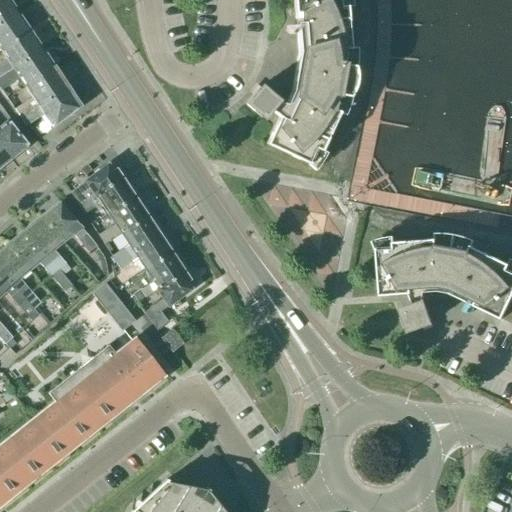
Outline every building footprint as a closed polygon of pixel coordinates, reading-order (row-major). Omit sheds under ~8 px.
[(0,0),(0,22),(16,12),(7,0),(0,0)] [(341,8),(339,0),(292,0),(297,53),(290,92),(265,145),(308,165),(315,150),(320,152),(338,113),(340,111),(341,110),(342,109),(344,106),(345,105),(346,102),(347,100),(347,98),(350,95),(351,92),(353,89),(354,86),(354,82),(355,79),(355,76),(354,74),(354,70),(353,67),(353,64),(353,61),(352,58),(352,55),(350,52),(349,50),(346,7),(341,8)] [(0,48),(1,49),(28,31),(27,29),(26,26),(21,17),(20,18),(16,12),(0,22),(0,48)] [(0,76),(41,50),(35,42),(35,39),(33,36),(31,35),(28,31),(1,49),(7,60),(3,62),(4,63),(0,65),(0,76)] [(26,87),(53,69),(52,67),(52,64),(49,60),(47,59),(41,50),(0,76),(0,89),(1,91),(20,79),(26,87)] [(20,118),(66,88),(53,69),(26,87),(32,98),(14,110),(20,118)] [(66,88),(20,118),(26,127),(44,115),(52,127),(78,107),(66,88)] [(260,119),(274,102),(258,88),(244,105),(260,119)] [(0,148),(9,160),(26,146),(6,122),(0,126),(0,148)] [(2,165),(9,160),(0,148),(0,168),(1,168),(2,165)] [(96,196),(124,176),(114,160),(75,189),(79,197),(91,189),(96,196)] [(86,166),(80,171),(84,177),(91,172),(91,171),(87,165),(86,166)] [(109,214),(137,195),(124,176),(96,196),(79,208),(83,214),(101,202),(109,214)] [(121,232),(149,213),(137,195),(109,214),(117,226),(99,238),(104,245),(121,233),(121,232)] [(39,218),(62,243),(73,235),(84,248),(88,253),(95,246),(92,242),(58,203),(39,218)] [(116,263),(162,232),(149,213),(121,232),(121,233),(129,245),(111,257),(116,263)] [(53,250),(62,243),(39,218),(24,231),(57,270),(65,264),(53,250)] [(57,270),(24,231),(5,246),(27,272),(38,263),(50,276),(64,292),(71,286),(57,270)] [(146,269),(174,251),(162,232),(116,263),(120,270),(138,258),(146,269)] [(502,320),(511,299),(511,272),(507,270),(509,266),(471,247),(468,245),(466,243),(464,241),(462,240),(459,239),(456,238),(454,238),(450,237),(447,237),(444,238),(440,239),(438,240),(436,240),(393,244),(393,249),(376,250),(380,297),(439,293),(449,295),(502,320)] [(19,278),(27,272),(5,246),(0,250),(0,272),(33,309),(40,303),(19,278)] [(157,289),(187,270),(174,251),(146,269),(154,282),(135,294),(140,301),(157,289)] [(157,289),(164,299),(152,307),(143,314),(156,331),(167,323),(160,313),(197,285),(187,270),(157,289)] [(38,315),(33,309),(0,272),(0,303),(5,310),(13,302),(25,315),(30,322),(38,315)] [(106,282),(92,293),(123,331),(137,319),(106,282)] [(400,310),(408,334),(433,326),(425,302),(400,310)] [(0,324),(0,340),(4,345),(12,338),(0,324)] [(171,353),(182,344),(171,330),(160,339),(171,353)] [(0,505),(162,376),(134,341),(114,356),(107,347),(47,394),(54,404),(0,446),(0,505)] [(222,511),(205,491),(165,483),(166,482),(165,481),(131,511),(130,511),(222,511)]
